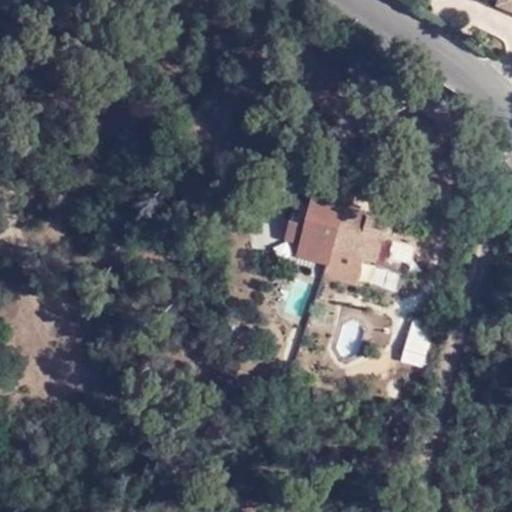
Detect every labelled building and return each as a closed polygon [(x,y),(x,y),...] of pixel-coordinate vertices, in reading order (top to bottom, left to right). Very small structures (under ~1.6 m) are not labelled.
[(500,0),(495,15),(511,23),(511,14),(507,12),(510,0),(500,0)] [(364,182),(355,180),(353,189),(362,191),(364,182)] [(362,191),(353,189),(351,196),(361,199),(362,191)] [(304,237),(335,244),(339,245),(348,209),(320,202),(315,222),(309,222),(304,237)] [(365,253),(364,261),(380,265),(385,245),(390,225),(376,223),(378,218),(348,209),(339,245),(365,253)] [(400,227),(390,225),(385,245),(394,246),(395,240),(398,239),(400,227)] [(333,253),(341,255),(364,261),(365,253),(339,245),(335,244),(333,253)] [(333,253),(328,267),(337,268),(341,255),(333,253)] [(296,278),(291,312),(312,315),(317,281),(296,278)] [(427,367),(434,322),(411,319),(404,364),(427,367)]
